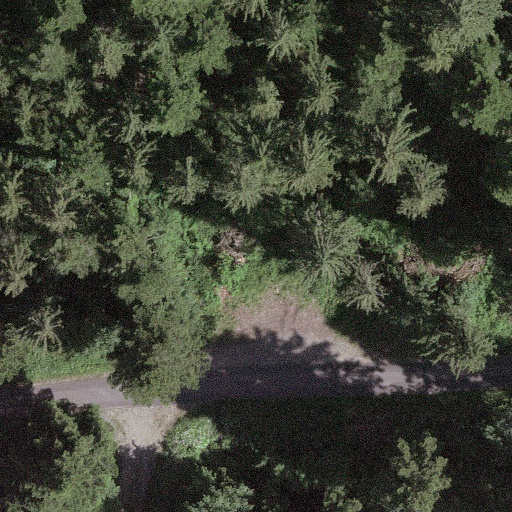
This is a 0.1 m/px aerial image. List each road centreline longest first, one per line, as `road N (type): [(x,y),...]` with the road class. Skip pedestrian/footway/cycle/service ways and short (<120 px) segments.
road 1 (unclassified): [(511,371),(197,385),(0,405)]
road 2 (track): [(152,389),(123,511)]
